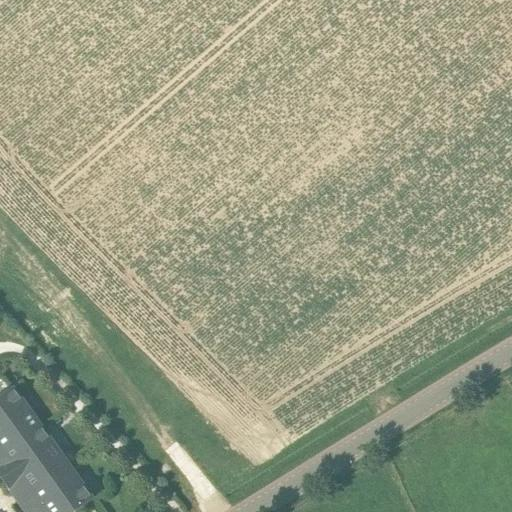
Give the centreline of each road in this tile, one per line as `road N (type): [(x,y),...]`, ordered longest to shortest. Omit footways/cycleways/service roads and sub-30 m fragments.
road 1 (tertiary): [(249,511),(511,352)]
road 2 (unknown): [(151,511),(28,373),(0,358)]
